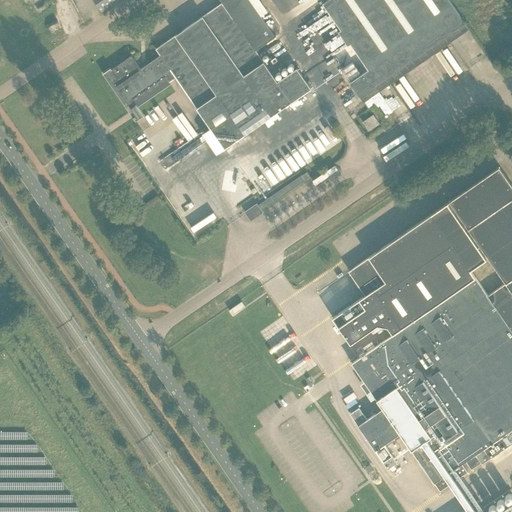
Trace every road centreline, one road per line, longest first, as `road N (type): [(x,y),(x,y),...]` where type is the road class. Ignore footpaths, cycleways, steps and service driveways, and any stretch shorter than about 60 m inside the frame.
road 1 (unclassified): [(139,340),(504,89)]
road 2 (secondary): [(139,340),(0,138)]
road 3 (secondary): [(259,511),(139,340)]
road 4 (unclassified): [(0,93),(136,0)]
